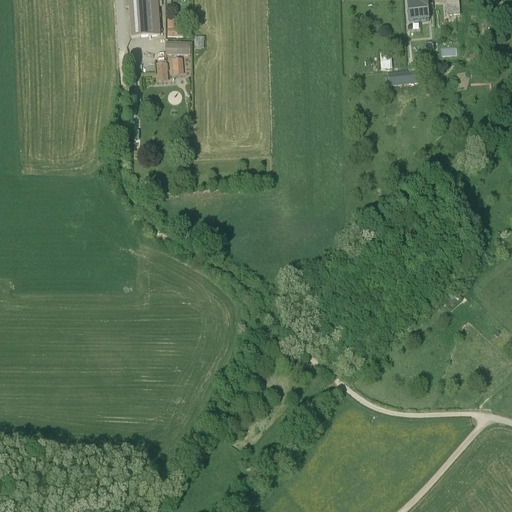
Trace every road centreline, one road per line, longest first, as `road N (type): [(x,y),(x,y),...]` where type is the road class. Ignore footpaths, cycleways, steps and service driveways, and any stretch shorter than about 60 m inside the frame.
road 1 (track): [(121,51),(118,177),(138,213),(243,288),(362,402),(404,415),(476,414)]
road 2 (track): [(401,511),(488,417)]
